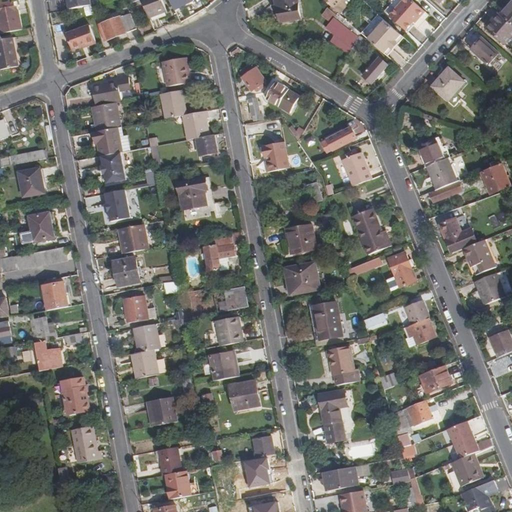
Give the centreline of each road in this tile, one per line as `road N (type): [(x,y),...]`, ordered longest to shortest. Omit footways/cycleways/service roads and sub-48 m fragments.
road 1 (residential): [(217,24),(305,511)]
road 2 (residential): [(132,511),(50,83)]
road 3 (residential): [(511,463),(373,120)]
road 4 (residential): [(373,120),(217,24)]
road 5 (residential): [(50,83),(217,24)]
road 6 (residential): [(373,120),(481,0)]
